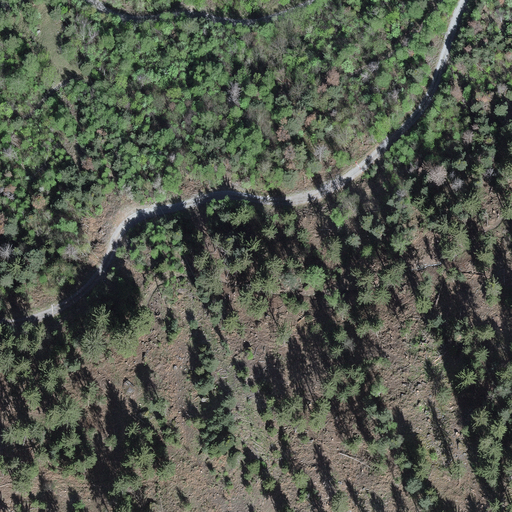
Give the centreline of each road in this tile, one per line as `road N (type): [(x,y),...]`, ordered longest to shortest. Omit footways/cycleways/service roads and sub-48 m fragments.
road 1 (track): [(470,0),(428,110),(392,152),(343,188),(306,202),(213,197),(135,221),(93,293),(62,315),(0,323)]
road 2 (motorway): [(511,43),(220,511)]
road 3 (motorway): [(308,511),(511,183)]
road 4 (track): [(111,11),(140,21),(191,16),(253,25),(290,19),(327,0)]
